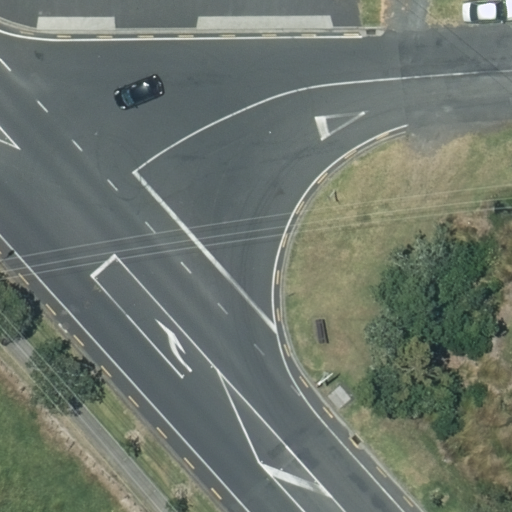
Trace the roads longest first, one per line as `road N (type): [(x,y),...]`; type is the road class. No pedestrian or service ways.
road 1 (residential): [(511,74),(404,77),(260,100),(199,128),(135,172),(86,220)]
road 2 (tertiary): [(346,511),(86,220)]
road 3 (tertiary): [(86,220),(0,124)]
